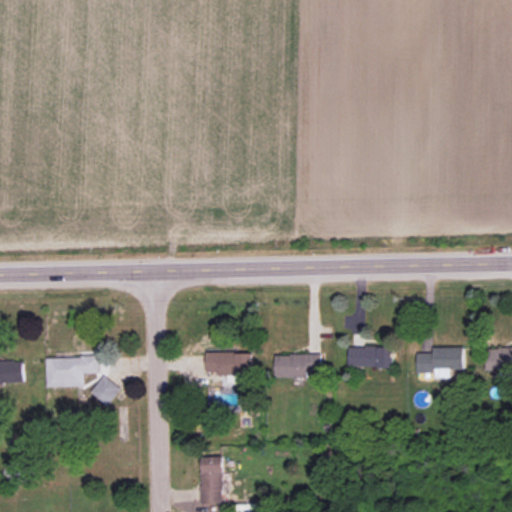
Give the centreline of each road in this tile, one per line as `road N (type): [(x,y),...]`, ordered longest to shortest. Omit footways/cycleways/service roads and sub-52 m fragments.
road 1 (tertiary): [(511,260),(0,274)]
road 2 (residential): [(153,271),(159,511)]
